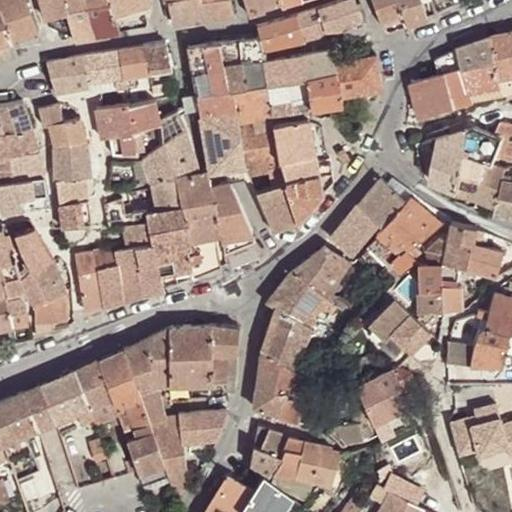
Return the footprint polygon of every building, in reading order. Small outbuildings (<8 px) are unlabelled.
[(0,0),(0,13),(12,42),(38,33),(26,0),(0,0)] [(40,0),(46,19),(66,12),(73,38),(94,35),(85,0),(40,0)] [(109,0),(85,0),(94,35),(120,30),(114,13),(109,0)] [(150,0),(109,0),(114,13),(151,2),(150,0)] [(173,22),(206,18),(200,0),(167,0),(170,7),(165,8),(168,18),(172,17),(173,22)] [(200,0),(206,18),(234,14),(230,0),(200,0)] [(280,2),(279,0),(244,0),(249,14),(265,9),(264,6),(280,2)] [(354,0),(335,0),(332,1),(342,29),(343,30),(364,24),(354,0)] [(386,31),(407,25),(397,0),(371,0),(379,22),(386,31)] [(397,0),(407,25),(427,19),(426,16),(421,0),(397,0)] [(332,1),(317,6),(325,29),(342,29),(332,1)] [(317,6),(298,12),(305,38),(306,39),(321,35),(325,29),(317,6)] [(257,24),(259,34),(262,46),(305,38),(298,12),(257,24)] [(0,45),(12,42),(0,13),(0,45)] [(511,31),(492,36),(497,65),(499,79),(511,76),(511,31)] [(40,39),(38,33),(12,42),(15,50),(38,42),(40,39)] [(262,46),(259,34),(240,37),(242,59),(246,86),(267,83),(264,56),(262,46)] [(497,65),(492,36),(458,47),(458,50),(463,66),(464,71),(497,65)] [(242,59),(240,37),(220,40),(226,89),(232,88),(236,110),(238,121),(271,115),(267,83),(246,86),(242,59)] [(226,89),(220,40),(194,43),(188,45),(196,93),(226,89)] [(173,70),(165,41),(143,44),(149,72),(173,70)] [(149,72),(143,44),(117,48),(122,77),(149,72)] [(302,51),(305,76),(310,110),(342,104),(341,95),(337,69),(335,58),(334,47),(302,51)] [(122,77),(117,48),(82,54),(88,83),(114,78),(116,88),(124,86),(122,77)] [(302,51),(264,56),(267,83),(305,76),(302,51)] [(375,53),(335,58),(337,69),(341,95),(380,87),(375,53)] [(88,83),(82,54),(47,61),(56,92),(89,86),(88,83)] [(464,71),(473,102),(478,101),(476,90),(500,85),(499,79),(497,65),(464,71)] [(464,71),(463,66),(453,70),(412,82),(420,118),(474,102),(473,102),(464,71)] [(305,76),(267,83),(271,115),(310,110),(305,76)] [(511,76),(499,79),(500,85),(502,95),(511,92),(511,76)] [(114,78),(88,83),(89,86),(90,92),(116,88),(114,78)] [(502,95),(500,85),(476,90),(478,101),(502,95)] [(236,110),(232,88),(226,89),(196,93),(197,94),(190,96),(186,96),(187,105),(187,109),(199,108),(200,116),(236,110)] [(0,131),(32,127),(23,100),(0,103),(0,131)] [(127,102),(97,106),(102,138),(110,136),(133,132),(160,124),(159,118),(155,100),(128,104),(127,102)] [(49,124),(53,145),(87,141),(81,117),(63,120),(61,103),(39,108),(44,125),(49,124)] [(176,110),(159,118),(160,124),(162,141),(185,125),(178,113),(177,110),(176,110)] [(200,116),(207,166),(216,168),(224,167),(245,163),(240,136),(238,121),(236,110),(200,116)] [(271,115),(238,121),(240,136),(274,130),(274,124),(271,115)] [(309,119),(274,124),(274,130),(280,159),(316,155),(309,119)] [(469,128),(459,192),(497,207),(499,198),(503,179),(506,166),(511,163),(511,123),(500,122),(494,134),(476,127),(474,126),(473,126),(469,128)] [(162,141),(143,156),(151,179),(174,175),(198,170),(189,136),(185,125),(162,141)] [(32,127),(0,131),(0,157),(10,155),(39,151),(32,127)] [(459,192),(469,128),(439,137),(430,179),(459,192)] [(268,171),(283,168),(280,159),(274,130),(240,136),(245,163),(249,174),(268,171)] [(133,132),(110,136),(114,153),(137,153),(133,132)] [(430,179),(439,137),(415,145),(420,171),(430,179)] [(87,141),(53,145),(56,178),(87,176),(92,176),(87,141)] [(44,174),(39,151),(10,155),(15,179),(44,174)] [(10,155),(0,157),(0,181),(15,179),(10,155)] [(316,155),(280,159),(283,168),(286,180),(320,173),(316,155)] [(511,163),(506,166),(503,179),(511,179),(511,163)] [(213,194),(224,252),(254,239),(250,232),(251,231),(228,179),(218,182),(216,176),(209,179),(205,168),(198,170),(174,175),(180,201),(213,194)] [(256,190),(274,230),(299,222),(286,180),(283,168),(268,171),(271,185),(256,190)] [(320,173),(286,180),(299,222),(323,194),(320,173)] [(18,192),(46,187),(44,174),(15,179),(18,192)] [(165,219),(175,272),(193,268),(180,201),(174,175),(151,179),(142,180),(148,210),(150,222),(165,219)] [(87,176),(56,178),(59,202),(89,198),(87,176)] [(391,176),(386,183),(392,189),(404,200),(408,195),(411,192),(391,176)] [(378,224),(381,227),(404,200),(392,189),(386,183),(380,177),(357,204),(378,224)] [(18,192),(15,179),(0,181),(0,200),(3,211),(21,207),(18,192)] [(511,199),(511,179),(503,179),(499,198),(511,199)] [(219,253),(224,252),(213,194),(180,201),(193,268),(195,277),(221,267),(219,253)] [(441,224),(408,195),(404,200),(381,227),(376,233),(377,235),(399,255),(405,249),(407,252),(415,246),(441,224)] [(122,197),(105,203),(110,229),(124,227),(128,226),(122,197)] [(89,198),(59,202),(62,227),(92,221),(89,198)] [(511,218),(511,199),(499,198),(497,207),(495,215),(511,218)] [(357,204),(331,238),(353,255),(378,224),(357,204)] [(136,225),(150,222),(148,210),(134,213),(136,225)] [(153,240),(161,275),(175,272),(165,219),(150,222),(153,240)] [(83,238),(92,221),(62,227),(69,244),(83,238)] [(478,229),(451,221),(446,240),(441,263),(444,263),(457,267),(468,270),(475,243),(478,229)] [(128,226),(124,227),(127,244),(153,240),(150,222),(136,225),(128,226)] [(14,262),(23,288),(68,289),(54,255),(42,236),(41,237),(35,226),(20,231),(23,240),(19,242),(22,252),(27,260),(14,262)] [(0,246),(8,245),(4,227),(0,227),(0,246)] [(391,264),(399,255),(377,235),(369,244),(391,264)] [(427,264),(441,263),(446,240),(438,237),(425,249),(427,264)] [(113,246),(94,250),(103,306),(124,300),(143,295),(164,289),(161,275),(153,240),(127,244),(113,246)] [(351,261),(326,243),(289,270),(325,299),(351,261)] [(502,249),(475,243),(468,270),(495,279),(502,249)] [(0,246),(0,263),(6,294),(16,290),(23,288),(14,262),(12,254),(11,255),(8,245),(0,246)] [(419,251),(415,246),(407,252),(413,259),(419,251)] [(399,255),(391,264),(401,276),(416,262),(413,259),(407,252),(405,249),(399,255)] [(84,311),(103,306),(94,250),(75,252),(84,311)] [(12,254),(14,262),(27,260),(22,252),(12,254)] [(0,342),(12,340),(17,339),(14,325),(6,294),(0,263),(0,342)] [(441,263),(427,264),(418,264),(419,312),(443,312),(443,308),(460,308),(460,285),(456,285),(457,267),(444,263),(441,263)] [(276,287),(318,314),(322,307),(332,314),(337,308),(325,299),(289,270),(276,287)] [(448,340),(446,361),(454,362),(464,363),(470,364),(470,365),(502,366),(509,335),(511,335),(511,277),(507,280),(509,281),(506,293),(494,290),(487,318),(484,327),(477,330),(477,332),(475,344),(448,340)] [(275,306),(310,327),(318,314),(276,287),(266,300),(275,306)] [(68,289),(23,288),(33,304),(35,308),(38,334),(52,330),(51,320),(68,319),(68,289)] [(26,303),(16,290),(6,294),(14,325),(28,322),(26,303)] [(411,351),(430,330),(394,296),(369,323),(372,326),(367,330),(381,343),(391,332),(411,351)] [(260,352),(295,371),(313,331),(313,330),(311,329),(310,327),(275,306),(260,352)] [(213,380),(211,323),(191,324),(191,383),(213,383),(213,380)] [(240,327),(211,323),(213,380),(225,379),(225,389),(235,389),(240,327)] [(191,383),(191,324),(170,325),(150,334),(150,335),(125,347),(149,418),(164,416),(157,384),(191,383)] [(125,347),(99,357),(113,397),(125,430),(132,427),(135,437),(153,430),(149,418),(125,347)] [(299,374),(295,371),(260,352),(254,406),(298,422),(307,402),(302,400),(307,377),(299,374)] [(99,357),(77,367),(91,405),(113,397),(99,357)] [(408,407),(405,398),(397,377),(392,366),(356,382),(367,408),(372,422),(392,413),(408,407)] [(91,405),(77,367),(41,383),(55,421),(77,411),(82,424),(96,418),(91,405)] [(420,392),(411,371),(397,377),(405,398),(420,392)] [(41,383),(25,390),(39,427),(55,421),(41,383)] [(39,427),(25,390),(0,400),(0,433),(8,455),(35,445),(30,431),(39,427)] [(511,451),(511,417),(502,420),(497,400),(474,405),(475,411),(477,419),(471,420),(469,413),(450,418),(458,450),(478,445),(478,449),(506,442),(509,452),(511,451)] [(217,440),(228,408),(190,411),(177,412),(177,414),(164,416),(149,418),(153,430),(168,474),(170,482),(175,495),(194,487),(188,474),(186,455),(184,443),(217,440)] [(471,420),(477,419),(475,411),(469,413),(471,420)] [(392,413),(372,422),(380,439),(380,440),(400,432),(392,413)] [(347,444),(363,441),(359,422),(333,425),(347,444)] [(289,438),(290,437),(259,425),(249,466),(263,475),(272,481),(272,478),(273,476),(275,472),(282,459),(289,438)] [(135,437),(128,439),(138,469),(144,482),(168,474),(153,430),(135,437)] [(0,464),(10,460),(8,455),(0,433),(0,464)] [(93,447),(104,443),(103,438),(91,442),(93,447)] [(332,448),(289,438),(282,459),(275,472),(281,473),(314,480),(332,484),(341,452),(332,450),(332,448)] [(211,452),(217,440),(184,443),(186,455),(211,452)] [(97,459),(108,456),(104,443),(93,447),(97,459)] [(388,488),(425,507),(432,493),(392,472),(385,486),(388,488)] [(295,486),(312,487),(314,480),(281,473),(279,480),(295,486)] [(144,482),(146,490),(170,482),(168,474),(144,482)] [(227,474),(203,511),(240,511),(254,490),(227,474)] [(285,511),(294,498),(272,481),(263,475),(254,490),(240,511),(285,511)] [(2,477),(0,478),(0,502),(9,500),(2,477)] [(308,500),(312,487),(295,486),(279,480),(278,485),(308,500)] [(382,500),(388,488),(385,486),(378,481),(370,493),(382,500)] [(433,511),(425,507),(388,488),(382,500),(375,511),(433,511)]
